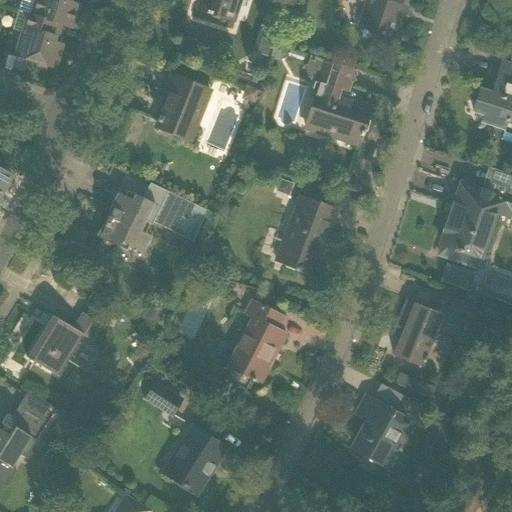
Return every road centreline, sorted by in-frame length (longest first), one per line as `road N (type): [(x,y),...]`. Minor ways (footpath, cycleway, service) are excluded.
road 1 (residential): [(248,511),(346,326),(450,0)]
road 2 (residential): [(0,254),(69,122)]
road 3 (residential): [(69,122),(113,0)]
